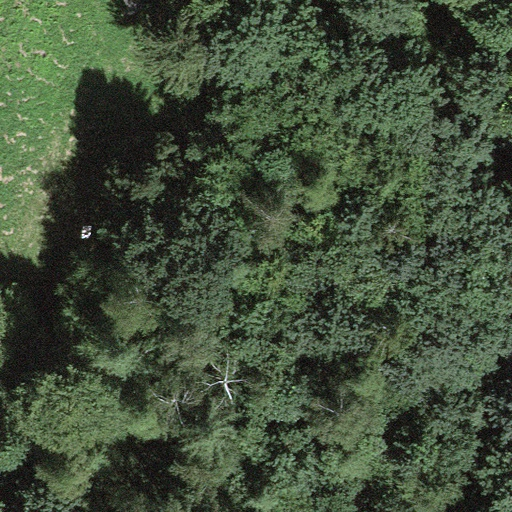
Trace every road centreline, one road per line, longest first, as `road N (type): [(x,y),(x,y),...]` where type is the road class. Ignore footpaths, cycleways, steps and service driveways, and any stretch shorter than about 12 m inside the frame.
road 1 (track): [(298,0),(458,92),(500,156),(511,235)]
road 2 (track): [(511,330),(500,393),(440,511)]
